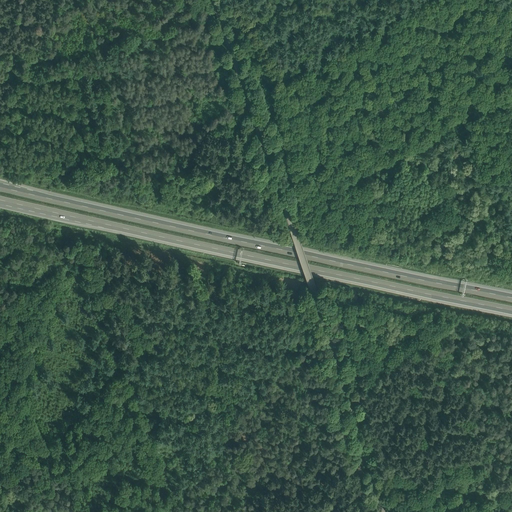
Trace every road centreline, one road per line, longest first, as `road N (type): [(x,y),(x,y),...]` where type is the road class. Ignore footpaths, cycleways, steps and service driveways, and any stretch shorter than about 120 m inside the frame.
road 1 (unclassified): [(384,511),(214,0)]
road 2 (motorway): [(0,199),(511,309)]
road 3 (motorway): [(511,296),(0,187)]
